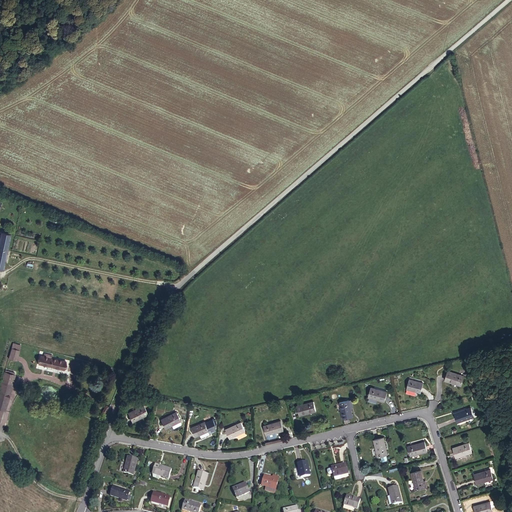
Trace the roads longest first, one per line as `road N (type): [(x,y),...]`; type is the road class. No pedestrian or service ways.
road 1 (residential): [(105,432),(224,454),(421,411),(458,511)]
road 2 (unclassified): [(505,0),(188,276)]
road 3 (residential): [(188,276),(147,327),(105,432)]
